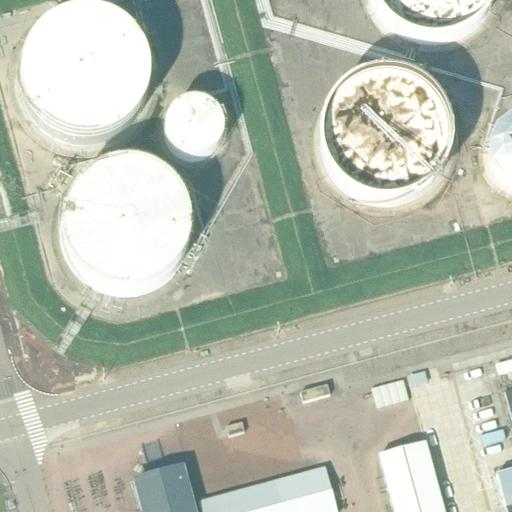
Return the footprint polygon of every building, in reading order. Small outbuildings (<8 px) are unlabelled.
[(498,0),(369,0),(370,2),(374,12),(379,22),(386,31),(395,38),(404,44),(415,48),(426,51),(437,51),(448,50),(459,47),(469,41),(478,35),(486,27),(492,17),(497,7),(498,0)] [(21,92),(27,107),(36,119),(48,129),(61,136),(76,140),(92,140),(107,136),(121,129),(132,119),(141,106),(146,91),(148,76),(146,61),(140,46),(131,33),(120,23),(106,16),(91,13),(75,13),(60,17),(47,24),(35,34),(27,47),(21,61),(19,77),(21,92)] [(453,162),(454,151),(453,139),(450,128),(445,118),(438,108),(430,100),(420,93),(410,88),(399,85),(387,84),(375,85),(364,88),(354,93),(344,100),(336,108),(329,118),(324,128),(321,139),(320,151),(321,162),(324,174),(329,184),(336,194),(344,202),(354,208),(364,213),(375,216),(387,217),(399,216),(410,213),(420,208),(430,202),(438,194),(445,184),(450,174),(453,162)] [(167,149),(173,157),(181,163),(191,166),(201,166),(210,162),(217,155),(222,146),(223,136),(221,126),(215,117),(207,111),(197,108),(187,109),(178,113),(170,120),(166,129),(165,139),(167,149)] [(488,149),(488,160),(493,171),(502,179),(511,184),(511,119),(507,121),(498,128),(491,137),(488,149)] [(187,247),(188,236),(187,225),(184,215),(180,205),(174,196),(166,188),(157,181),(148,177),(137,173),(126,172),(115,172),(105,175),(95,179),(85,185),(77,192),(70,200),(65,210),(61,220),(59,231),(59,242),(61,252),(65,263),(70,272),(77,281),(85,288),(95,294),(105,298),(115,300),(126,300),(137,299),(148,296),(157,291),(166,284),(174,277),(180,268),(184,258),(187,247)] [(498,399),(491,379),(467,387),(474,407),(498,399)] [(302,405),(329,397),(327,388),(300,395),(302,405)] [(501,419),(480,422),(483,446),(504,443),(501,419)] [(241,425),(226,429),(229,438),(244,434),(241,425)] [(378,458),(392,511),(442,511),(425,445),(378,458)] [(335,511),(324,470),(193,506),(182,468),(131,483),(138,511),(335,511)]
